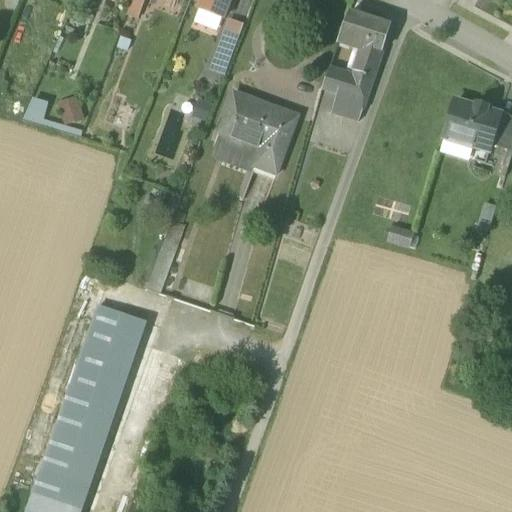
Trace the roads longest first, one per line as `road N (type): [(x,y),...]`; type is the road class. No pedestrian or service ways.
road 1 (track): [(412,5),(228,511)]
road 2 (residential): [(511,61),(402,0)]
